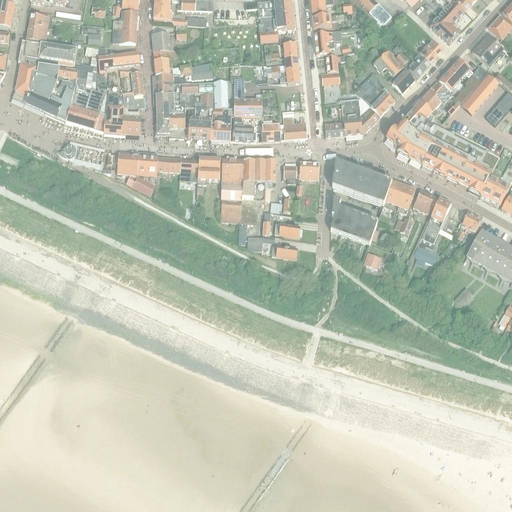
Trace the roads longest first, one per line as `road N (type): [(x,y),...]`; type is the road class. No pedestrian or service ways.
road 1 (residential): [(503,0),(371,149)]
road 2 (residential): [(316,152),(149,148)]
road 3 (residential): [(371,149),(511,226)]
road 4 (residential): [(149,148),(57,137),(0,111)]
road 5 (residential): [(316,152),(301,0)]
road 6 (residential): [(149,148),(146,0)]
